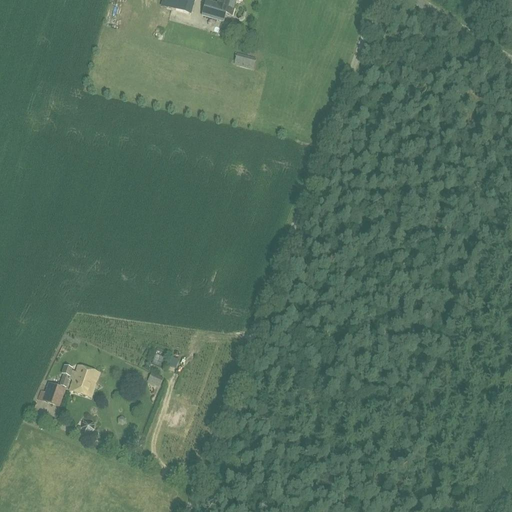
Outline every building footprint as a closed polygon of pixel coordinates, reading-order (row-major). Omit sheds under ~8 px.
[(169,0),(167,8),(177,11),(179,0),(169,0)] [(194,0),(179,0),(177,11),(190,15),(194,0)] [(232,17),(236,2),(239,3),(242,2),(242,0),(218,0),(217,4),(207,1),(202,17),(223,23),(226,15),(232,17)] [(161,369),(164,359),(155,355),(151,365),(161,369)] [(99,373),(78,366),(76,373),(72,371),(72,369),(64,367),(62,374),(64,375),(60,386),(66,388),(69,380),(73,381),(70,391),(91,398),(99,373)] [(66,391),(56,387),(49,404),(60,408),(66,391)] [(85,422),(83,424),(82,429),(85,433),(90,434),(94,431),(95,426),(93,423),(85,422)]
